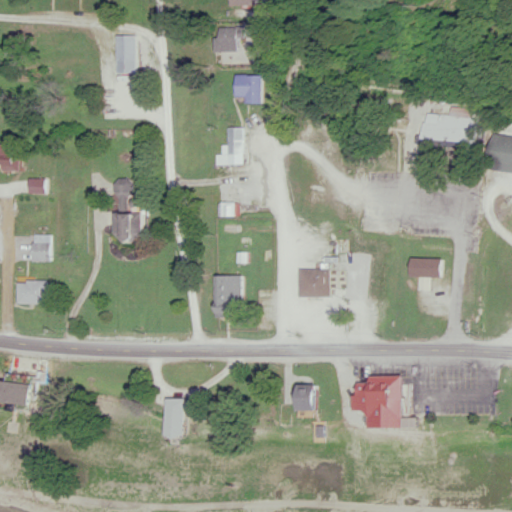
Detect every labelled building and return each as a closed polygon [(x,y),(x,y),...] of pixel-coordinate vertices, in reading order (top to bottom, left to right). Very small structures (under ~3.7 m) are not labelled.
[(241,46),(241,27),(220,27),(220,46),(241,46)] [(120,73),(138,73),(138,35),(120,35),(120,73)] [(263,75),(237,75),(237,98),(247,98),(247,103),(263,103),(263,75)] [(477,175),(481,117),(469,117),(470,108),(451,107),(450,114),(425,113),(422,165),(444,167),(445,148),(458,148),(457,174),(477,175)] [(245,127),(229,127),(229,164),(245,164),(245,127)] [(490,169),(511,171),(511,136),(494,134),(490,169)] [(0,163),(19,164),(19,144),(0,144),(0,163)] [(148,237),(148,212),(140,212),(140,178),(120,178),(120,237),(148,237)] [(49,193),(49,179),(33,179),(33,193),(49,193)] [(54,234),(36,234),(36,260),(54,260),(54,234)] [(447,276),(447,258),(415,258),(415,276),(447,276)] [(307,263),(308,292),(341,291),(340,264),(307,263)] [(245,299),(245,275),(219,275),(219,316),(239,316),(239,299),(245,299)] [(51,303),(51,280),(22,280),(22,303),(51,303)] [(366,400),(378,402),(384,407),(385,419),(420,419),(420,369),(384,368),(384,379),(365,379),(366,400)] [(0,400),(36,404),(39,384),(0,379),(0,400)] [(305,410),(322,410),(322,386),(305,386),(305,410)] [(173,438),(192,438),(192,398),(173,398),(173,438)]
